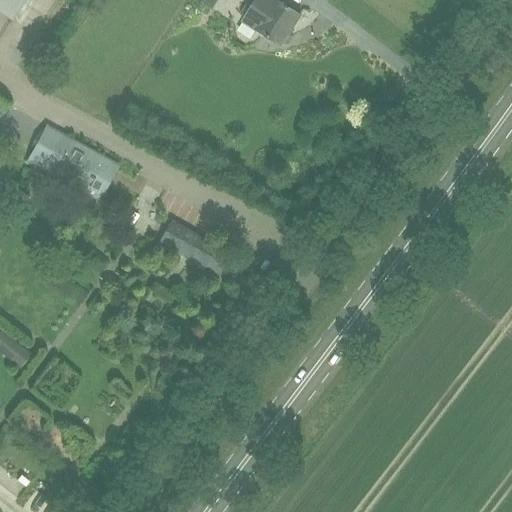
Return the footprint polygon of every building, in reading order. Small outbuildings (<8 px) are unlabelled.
[(0,0),(0,11),(11,19),(23,0),(0,0)] [(300,15),(277,0),(255,0),(252,5),(247,5),(241,13),(244,18),(242,20),(280,45),(282,42),(287,43),(292,36),(289,31),(300,15)] [(118,165),(46,125),(26,162),(96,200),(90,212),(103,219),(110,207),(98,200),(118,165)] [(200,224),(206,209),(172,197),(167,212),(200,224)] [(172,220),(160,242),(221,277),(233,255),(172,220)] [(0,347),(27,363),(35,350),(5,333),(0,341),(0,347)] [(100,393),(86,407),(102,423),(116,410),(100,393)]
